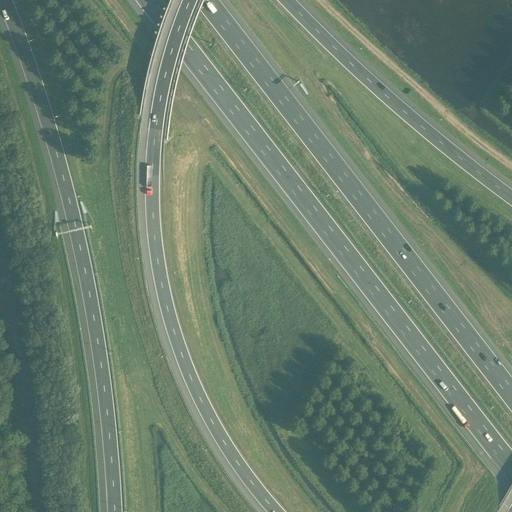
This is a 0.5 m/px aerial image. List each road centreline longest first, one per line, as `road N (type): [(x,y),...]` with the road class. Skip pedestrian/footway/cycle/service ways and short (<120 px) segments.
road 1 (motorway): [(147,0),(511,473)]
road 2 (motorway): [(190,0),(168,55),(157,121),(151,215),(161,293),(204,412),(273,511)]
road 3 (motorway): [(3,0),(70,210),(95,332),(113,511)]
road 4 (motorway): [(511,400),(204,0)]
road 5 (motorway): [(511,200),(416,125),(286,0)]
